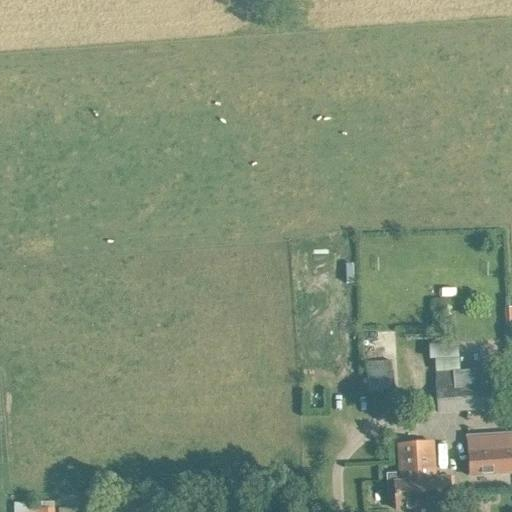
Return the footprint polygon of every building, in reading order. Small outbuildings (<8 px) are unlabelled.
[(368,363),(369,373),(368,373),(369,393),(393,391),(391,361),(368,363)] [(487,370),(436,373),(439,413),(490,410),(487,370)] [(511,432),(467,436),(468,454),(470,476),(511,473),(511,432)] [(435,479),(433,443),(398,446),(399,463),(400,483),(396,483),(395,474),(386,475),(388,503),(396,503),(397,511),(451,507),(449,485),(454,484),(453,477),(435,479)] [(27,503),(14,503),(14,511),(40,511),(40,509),(27,509),(27,503)]
